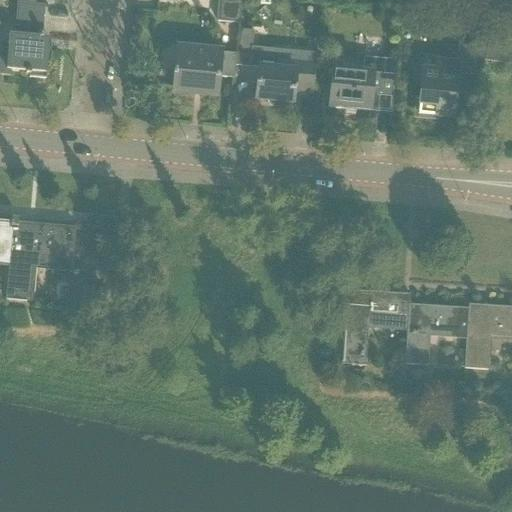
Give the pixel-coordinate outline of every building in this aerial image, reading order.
[(0,76),(10,77),(10,71),(26,73),(25,75),(29,76),(29,79),(45,81),(48,50),(49,39),(43,38),(42,38),(43,34),(41,34),(43,8),(45,8),(45,6),(35,5),(35,0),(16,0),(14,27),(16,27),(19,27),(19,28),(18,36),(9,36),(9,41),(8,54),(0,52),(0,76)] [(217,0),(216,23),(239,24),(240,0),(217,0)] [(236,55),(235,67),(250,68),(253,32),(238,30),(238,33),(236,55)] [(484,63),(486,49),(458,46),(456,62),(436,60),(435,70),(423,69),(418,116),(453,119),(458,75),(482,77),(484,63)] [(511,50),(487,47),(486,49),(484,63),(511,66),(511,50)] [(233,80),(236,55),(178,50),(177,51),(176,51),(174,71),(173,71),(172,76),(175,77),(174,88),(203,91),(202,95),(216,97),(218,78),(233,80)] [(257,81),(255,101),(293,104),(295,88),(301,88),(301,93),(313,94),(315,74),(316,62),(317,55),(277,51),(276,59),(275,67),(259,66),(257,81)] [(362,73),(333,70),(330,98),(329,98),(328,109),(346,111),(346,109),(369,111),(371,94),(393,96),(396,62),(364,59),(362,73)] [(0,260),(9,261),(14,219),(11,218),(10,229),(0,227),(0,260)] [(9,261),(6,296),(28,298),(31,263),(71,267),(72,258),(74,235),(75,229),(74,229),(73,235),(17,230),(18,224),(18,219),(14,219),(9,261)] [(74,235),(72,258),(96,261),(98,237),(74,235)] [(71,267),(70,280),(94,282),(96,261),(72,258),(71,267)] [(70,280),(68,301),(72,302),(92,303),(94,282),(70,280)] [(367,331),(405,333),(408,296),(346,292),(341,366),(365,368),(367,331)] [(429,338),(465,341),(467,310),(408,306),(409,296),(408,296),(405,333),(406,333),(404,366),(427,368),(429,338)] [(511,340),(511,309),(468,306),(467,310),(465,341),(464,370),(487,371),(489,339),(511,340)]
